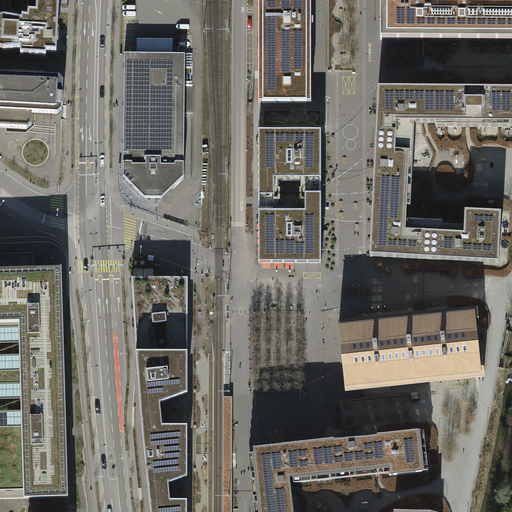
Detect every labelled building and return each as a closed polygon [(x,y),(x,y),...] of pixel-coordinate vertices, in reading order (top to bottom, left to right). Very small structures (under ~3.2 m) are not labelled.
[(262,0),(262,55),(311,55),(311,43),(307,43),(307,19),(311,19),(311,6),(307,6),(307,0),(262,0)] [(441,35),(441,0),(386,0),(387,35),(441,35)] [(497,34),(497,0),(441,0),(441,35),(497,34)] [(511,34),(511,0),(497,0),(497,34),(511,34)] [(57,53),(59,5),(36,4),(36,14),(28,13),(27,19),(22,18),(21,22),(4,18),(0,19),(0,50),(4,52),(20,50),(20,56),(46,57),(46,53),(57,53)] [(137,39),(136,54),(173,55),(173,40),(137,39)] [(136,54),(124,54),(123,176),(144,198),(162,198),(184,177),(185,55),(173,55),(136,54)] [(311,55),(262,55),(262,92),(259,92),(258,103),(311,103),(311,90),(307,90),(307,67),(311,67),(311,55)] [(59,78),(0,73),(0,127),(27,129),(31,126),(32,113),(57,115),(62,111),(62,106),(63,106),(63,94),(63,82),(59,78)] [(511,89),(445,90),(445,121),(454,121),(454,128),(466,128),(491,128),(491,121),(510,121),(510,124),(511,124),(511,89)] [(378,90),(376,131),(414,133),(414,124),(424,124),(436,124),(436,121),(445,121),(445,90),(378,90)] [(373,195),(405,197),(405,188),(411,188),(412,175),(414,133),(376,131),(373,195)] [(321,132),(258,132),(258,196),(321,196),(321,132)] [(430,259),(432,222),(406,221),(407,211),(407,206),(404,206),(405,197),(373,195),(372,210),(370,256),(430,259)] [(321,196),(258,196),(259,263),(321,263),(321,196)] [(501,213),(465,211),(464,227),(442,226),(443,222),(432,222),(430,259),(499,263),(501,213)] [(64,269),(0,271),(0,324),(23,324),(26,432),(0,432),(0,502),(72,500),(64,269)] [(136,352),(187,352),(188,278),(179,278),(132,278),(136,352)] [(339,324),(346,391),(484,377),(482,359),(479,359),(476,329),(479,328),(477,310),(339,324)] [(152,415),(161,414),(159,403),(187,393),(187,352),(136,352),(140,414),(152,413),(152,415)] [(149,495),(169,492),(168,484),(187,476),(187,426),(162,426),(161,414),(152,415),(152,413),(140,414),(149,495)] [(337,441),(340,473),(376,469),(389,467),(390,476),(423,472),(418,431),(377,435),(377,437),(363,438),(337,441)] [(286,445),(289,478),(340,473),(337,441),(334,441),(334,440),(286,445)] [(258,489),(290,485),(289,478),(286,445),(253,449),(258,489)] [(290,485),(258,489),(260,511),(293,511),(290,487),(290,485)] [(150,511),(187,511),(187,500),(170,500),(169,492),(149,495),(150,511)]
